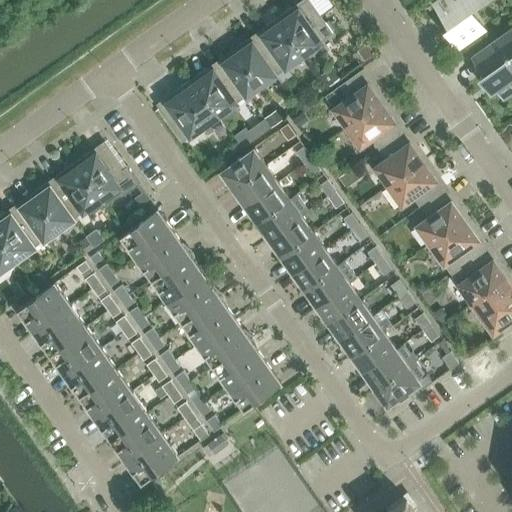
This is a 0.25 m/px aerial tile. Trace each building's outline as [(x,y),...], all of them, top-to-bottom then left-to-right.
[(291,8),(279,17),(280,19),(281,20),(305,53),(325,38),(326,38),(333,32),(310,0),(309,0),(302,5),(301,5),(301,6),(293,11),(293,10),(291,8)] [(302,5),(309,0),(302,0),(291,8),(293,10),(293,11),(301,6),(301,5),(302,5)] [(452,24),(447,28),(460,46),(484,29),(471,11),(467,6),(475,0),(438,0),(437,1),(449,19),(452,24)] [(260,35),(253,40),(252,40),(276,73),(277,73),(284,68),(284,67),(305,53),(281,20),(280,19),(279,17),(266,26),(268,28),(268,29),(261,34),(260,35)] [(261,34),(268,29),(268,28),(266,26),(251,37),(252,39),(253,40),(260,35),(261,34)] [(511,26),(473,55),(482,67),(484,71),(479,74),(492,92),(498,88),(505,97),(511,91),(511,26)] [(240,49),(224,60),(248,94),(276,73),(252,40),(253,40),(252,39),(251,37),(238,46),(239,48),(240,49)] [(284,67),(284,68),(284,69),(327,39),(326,38),(325,38),(305,53),(284,67)] [(239,48),(238,46),(206,68),(208,71),(208,72),(216,66),(217,65),(223,61),(224,60),(240,49),(239,48)] [(206,68),(194,77),(195,80),(196,81),(220,114),(219,114),(220,115),(224,121),(237,111),(233,106),(233,105),(240,99),(241,99),(247,94),(248,94),(224,60),(223,61),(217,65),(216,66),(208,72),(208,71),(206,68)] [(333,65),(320,75),(328,86),(342,77),(333,65)] [(334,106),(348,125),(382,101),(385,99),(377,87),(374,89),(369,82),(361,71),(327,95),(335,105),(334,106)] [(248,94),(247,94),(247,95),(278,73),(277,73),(276,73),(248,94)] [(198,129),(219,114),(220,114),(196,81),(195,80),(194,77),(181,86),(183,88),(183,90),(175,96),(174,96),(160,106),(183,140),(197,130),(198,129)] [(183,90),(183,88),(181,86),(157,103),(160,106),(174,96),(175,96),(183,90)] [(301,99),(300,105),(301,106),(304,111),(313,105),(306,96),(301,99)] [(394,110),(385,99),(382,101),(348,125),(361,145),(373,137),(380,147),(403,130),(396,120),(390,112),(394,110)] [(278,109),(266,117),(272,126),(284,118),(278,109)] [(304,111),(294,119),(299,126),(310,118),(304,111)] [(198,129),(197,130),(198,131),(220,115),(219,114),(198,129)] [(297,134),(289,122),(280,128),(288,140),(297,134)] [(410,140),(403,130),(380,147),(387,157),(376,165),(389,184),(424,159),(427,157),(419,145),(416,148),(410,140)] [(250,132),(239,140),(243,147),(251,141),(255,139),(250,132)] [(107,144),(105,140),(89,152),(91,155),(100,149),(101,149),(107,144)] [(239,140),(224,150),(229,157),(243,147),(239,140)] [(89,152),(76,161),(78,164),(79,164),(103,198),(106,202),(105,203),(106,205),(123,193),(123,194),(140,183),(127,165),(124,167),(107,144),(101,149),(100,149),(91,155),(89,152)] [(297,151),(305,162),(313,156),(305,145),(297,151)] [(221,170),(234,188),(267,164),(255,146),(221,170)] [(321,168),(313,156),(305,162),(313,174),(321,168)] [(435,169),(427,157),(424,159),(389,184),(403,203),(414,195),(422,205),(445,189),(438,179),(432,171),(435,169)] [(56,180),(51,184),(50,184),(74,218),(75,217),(80,213),(81,213),(87,209),(90,213),(105,203),(106,202),(103,198),(79,164),(78,164),(76,161),(64,170),(66,172),(66,173),(57,179),(56,180)] [(234,188),(246,204),(279,181),(267,164),(234,188)] [(66,172),(64,170),(49,181),(50,183),(51,184),(56,180),(57,179),(66,173),(66,172)] [(320,184),(328,196),(336,190),(329,179),(320,184)] [(38,193),(22,205),(46,238),(50,235),(74,218),(50,184),(51,184),(50,183),(49,181),(35,190),(37,193),(38,193)] [(246,204),(258,221),(291,197),(279,181),(246,204)] [(452,199),(445,189),(422,205),(429,215),(417,223),(431,243),(466,218),(469,216),(461,204),(457,206),(452,199)] [(37,193),(35,190),(4,213),(6,215),(6,216),(15,210),(22,205),(38,193),(37,193)] [(344,201),(336,190),(328,196),(324,199),(328,205),(333,201),(337,206),(344,201)] [(297,192),(291,197),(258,221),(269,237),(303,214),(309,209),(297,192)] [(4,213),(0,215),(0,233),(17,258),(38,243),(39,243),(45,238),(46,238),(22,205),(15,210),(6,216),(6,215),(4,213)] [(127,243),(137,256),(174,229),(158,208),(133,226),(121,234),(127,243)] [(344,217),(352,229),(360,223),(352,211),(344,217)] [(269,237),(281,254),(315,230),(303,214),(269,237)] [(477,227),(469,216),(466,218),(431,243),(445,262),(446,261),(453,271),(487,247),(480,237),(474,230),(477,227)] [(75,217),(74,218),(50,235),(46,238),(45,238),(46,239),(75,218),(75,217)] [(369,234),(360,223),(352,229),(360,240),(369,234)] [(97,228),(87,236),(94,246),(105,238),(97,228)] [(146,269),(152,278),(164,269),(189,251),(174,229),(137,256),(146,269)] [(281,254),(293,271),(326,247),(315,230),(281,254)] [(0,270),(17,258),(0,233),(0,270)] [(87,236),(79,241),(86,251),(94,246),(87,236)] [(39,243),(38,243),(17,258),(0,270),(0,271),(40,243),(39,243)] [(368,251),(376,262),(384,256),(376,245),(368,251)] [(293,271),(305,287),(338,264),(326,247),(293,271)] [(494,258),(487,247),(453,271),(460,281),(459,282),(473,301),(507,277),(511,274),(502,263),(499,265),(494,258)] [(99,250),(91,256),(95,262),(103,257),(99,250)] [(158,286),(168,299),(205,273),(189,251),(164,269),(152,278),(158,286)] [(392,268),(384,256),(376,262),(384,274),(392,268)] [(91,266),(86,259),(77,265),(82,272),(91,266)] [(339,265),(338,264),(305,287),(317,304),(350,280),(351,281),(358,276),(346,260),(339,265)] [(106,278),(114,272),(107,262),(99,268),(106,278)] [(93,287),(101,281),(94,271),(86,278),(93,287)] [(114,272),(106,278),(111,284),(119,279),(114,272)] [(35,286),(26,273),(16,281),(26,293),(35,286)] [(177,312),(183,321),(195,313),(220,295),(205,273),(168,299),(177,312)] [(511,276),(511,274),(507,277),(473,301),(487,321),(488,320),(495,331),(511,318),(511,276)] [(36,275),(32,278),(37,286),(46,280),(42,275),(36,275)] [(392,284),(400,295),(408,289),(400,278),(392,284)] [(317,304),(329,321),(362,297),(351,281),(350,280),(317,304)] [(25,316),(34,329),(71,303),(56,281),(30,299),(18,307),(25,316)] [(101,281),(93,287),(98,294),(106,288),(101,281)] [(422,282),(414,287),(420,295),(427,290),(422,282)] [(122,299),(129,294),(123,284),(115,290),(122,299)] [(416,301),(408,289),(400,295),(408,306),(416,301)] [(108,309),(117,303),(110,293),(101,299),(108,309)] [(129,294),(122,299),(126,306),(134,301),(129,294)] [(189,330),(198,343),(236,316),(220,295),(195,313),(183,321),(189,330)] [(329,321),(340,337),(374,314),(362,297),(329,321)] [(43,342),(49,351),(61,343),(86,324),(71,303),(34,329),(43,342)] [(117,303),(108,309),(114,316),(122,310),(117,303)] [(137,321),(146,315),(138,305),(130,311),(137,321)] [(441,307),(433,313),(440,324),(449,318),(441,307)] [(415,318),(423,329),(432,323),(424,312),(415,318)] [(124,330),(132,324),(125,314),(117,320),(124,330)] [(340,337),(352,354),(386,330),(374,314),(340,337)] [(146,315),(137,321),(142,328),(150,321),(146,315)] [(208,356),(214,365),(226,356),(251,338),(236,316),(198,343),(208,356)] [(440,334),(432,323),(423,329),(432,340),(440,334)] [(56,360),(65,373),(102,346),(86,324),(61,343),(49,351),(56,360)] [(132,324),(124,330),(129,337),(137,331),(132,324)] [(153,343),(160,337),(153,327),(145,332),(153,343)] [(352,354),(364,371),(397,347),(386,330),(352,354)] [(140,352),(148,346),(141,336),(132,342),(140,352)] [(160,337),(153,343),(157,349),(165,344),(160,337)] [(220,374),(229,386),(267,360),(251,338),(226,356),(214,365),(220,374)] [(404,342),(397,347),(364,371),(376,387),(409,364),(416,359),(418,358),(413,351),(411,352),(404,342)] [(466,342),(458,349),(465,358),(473,352),(466,342)] [(74,385),(80,394),(92,386),(118,368),(102,346),(65,373),(74,385)] [(148,346),(140,352),(145,359),(153,353),(148,346)] [(168,365),(176,359),(169,348),(160,354),(168,365)] [(451,367),(459,362),(451,350),(443,356),(451,367)] [(155,374),(163,368),(156,357),(147,364),(155,374)] [(176,359),(168,365),(172,371),(181,365),(176,359)] [(426,374),(416,359),(409,364),(376,387),(388,405),(399,397),(401,399),(412,391),(410,389),(420,383),(423,387),(432,380),(427,373),(426,374)] [(282,382),(267,360),(229,386),(239,400),(245,408),(257,400),(262,396),(264,395),(282,382)] [(87,403),(96,416),(133,390),(118,368),(92,386),(80,394),(87,403)] [(163,368),(155,374),(159,380),(168,374),(163,368)] [(184,386),(192,381),(184,370),(176,375),(184,386)] [(170,396),(179,390),(170,379),(155,390),(161,398),(168,393),(170,396)] [(192,381),(184,386),(188,392),(196,387),(192,381)] [(105,429),(111,438),(123,429),(148,411),(133,390),(96,416),(105,429)] [(179,390),(170,396),(175,403),(184,396),(179,390)] [(199,408),(207,402),(199,391),(191,397),(199,408)] [(186,417),(194,411),(187,400),(179,406),(186,417)] [(207,402),(199,408),(203,414),(212,408),(207,402)] [(117,446),(127,459),(164,433),(148,411),(123,429),(111,438),(117,446)] [(194,428),(202,422),(194,411),(186,417),(194,428)] [(207,419),(215,430),(223,424),(215,413),(207,419)] [(210,433),(202,422),(194,428),(201,439),(210,433)] [(210,441),(210,442),(217,451),(230,442),(224,432),(223,433),(210,441)] [(179,455),(164,433),(127,459),(136,472),(142,481),(154,473),(160,469),(163,467),(179,455)] [(158,478),(149,484),(154,490),(162,484),(158,478)] [(415,508),(407,497),(385,511),(414,511),(413,509),(415,508)]
